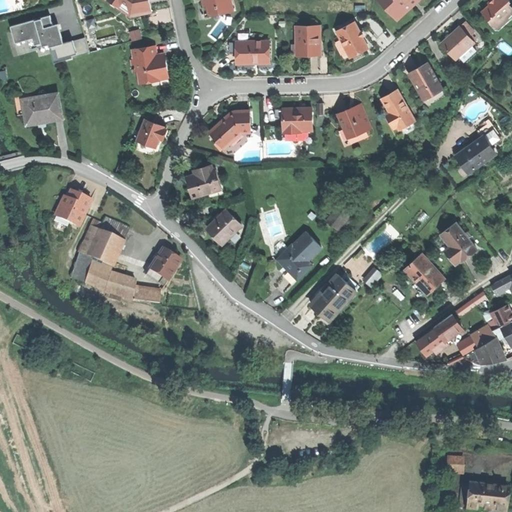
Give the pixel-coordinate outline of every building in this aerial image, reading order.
[(108,0),(132,16),(152,13),(149,0),(108,0)] [(201,0),(203,8),(207,7),(209,14),(202,15),(202,16),(234,10),(231,0),(201,0)] [(389,6),(398,15),(411,3),(414,7),(415,6),(409,0),(418,0),(420,2),(421,1),(419,0),(379,0),(387,8),(389,6)] [(483,12),(490,20),(492,18),(501,27),(509,19),(508,17),(511,12),(511,6),(509,3),(510,1),(509,0),(492,0),(489,3),(491,5),(483,12)] [(11,27),(16,44),(28,41),(34,39),(36,49),(50,46),(55,63),(73,58),(69,42),(65,44),(59,45),(54,26),(51,16),(42,18),(42,20),(39,21),(36,21),(36,20),(11,27)] [(467,21),(461,27),(470,37),(476,32),(467,21)] [(356,22),(337,31),(349,55),(359,51),(368,46),(356,22)] [(59,24),(54,26),(59,45),(65,44),(59,24)] [(301,43),(301,54),(309,54),(321,54),(321,41),(318,42),(318,26),(297,26),(298,43),(301,43)] [(442,44),(457,60),(460,56),(473,45),(475,43),(470,37),(461,27),(451,36),(442,44)] [(31,51),(36,49),(34,39),(28,41),(31,51)] [(253,63),(270,63),(270,41),(241,41),(241,51),(237,51),(237,63),(253,63)] [(478,51),(473,45),(460,56),(466,62),(478,51)] [(155,46),(132,50),(137,72),(139,72),(140,81),(150,79),(150,82),(160,80),(160,77),(169,75),(167,65),(166,57),(158,58),(155,46)] [(418,69),(410,74),(425,100),(443,90),(428,64),(418,69)] [(391,97),(383,100),(390,113),(386,115),(394,129),(398,127),(399,130),(416,121),(400,92),(391,97)] [(15,96),(16,103),(24,102),(34,101),(33,97),(33,93),(15,96)] [(25,114),(27,124),(45,121),(62,119),(58,93),(33,97),(34,101),(24,102),(25,114)] [(18,115),(25,114),(24,102),(16,103),(18,115)] [(353,107),(349,109),(350,112),(363,107),(361,104),(353,107)] [(349,109),(338,114),(345,130),(348,128),(352,137),(372,129),(363,107),(350,112),(349,109)] [(284,109),(284,132),(313,131),(313,108),(296,109),(284,109)] [(211,132),(218,141),(222,138),(229,145),(243,133),(252,133),(251,111),(235,111),(231,113),(222,122),(211,132)] [(146,120),(138,141),(147,144),(157,148),(160,139),(162,140),(166,129),(164,128),(165,126),(146,120)] [(476,131),(481,138),(484,136),(485,137),(496,129),(490,121),(476,131)] [(501,137),(496,129),(485,137),(491,145),(501,137)] [(462,163),(469,172),(496,153),(491,145),(485,137),(484,136),(481,138),(457,155),(462,163)] [(225,149),(229,145),(222,138),(218,141),(225,149)] [(191,188),(194,198),(212,193),(211,190),(221,187),(215,169),(214,169),(205,172),(195,175),(188,177),(191,188)] [(71,223),(80,227),(92,200),(83,196),(72,191),(68,198),(65,197),(57,213),(72,220),(71,223)] [(327,220),(339,229),(355,207),(343,198),(327,220)] [(217,236),(224,244),(243,226),(227,210),(219,218),(214,222),(209,227),(217,236)] [(100,231),(115,238),(121,225),(106,218),(103,225),(100,231)] [(91,227),(100,231),(103,225),(94,221),(91,227)] [(446,250),(456,264),(461,260),(462,261),(470,255),(477,249),(457,223),(442,234),(451,246),(446,250)] [(130,229),(121,225),(115,238),(124,241),(130,229)] [(79,254),(88,258),(100,231),(91,227),(79,254)] [(113,268),(124,241),(115,238),(100,231),(88,258),(94,260),(113,268)] [(308,232),(295,245),(309,260),(323,247),(308,232)] [(289,270),(299,279),(314,265),(309,260),(295,245),(294,245),(279,259),(285,266),(289,270)] [(163,277),(169,280),(182,260),(173,254),(164,248),(151,269),(163,277)] [(438,285),(445,278),(423,253),(406,269),(418,281),(419,281),(430,292),(438,285)] [(111,274),(113,268),(94,260),(86,283),(106,291),(111,274)] [(159,283),(163,277),(151,269),(147,275),(159,283)] [(366,282),(373,287),(383,274),(377,269),(366,282)] [(294,284),(299,279),(289,270),(285,274),(294,284)] [(318,310),(328,319),(356,291),(348,282),(339,273),(310,302),(318,310)] [(511,273),(492,284),(498,294),(505,290),(511,290),(511,273)] [(137,282),(111,274),(106,291),(135,300),(136,289),(137,282)] [(351,279),(348,282),(356,291),(359,287),(351,279)] [(161,292),(136,289),(135,300),(160,303),(161,292)] [(456,311),(459,316),(469,308),(466,304),(456,311)] [(490,321),(494,329),(511,320),(511,309),(509,304),(494,311),(493,312),(496,318),(490,321)] [(489,320),(490,321),(496,318),(493,312),(494,311),(493,308),(485,311),(483,312),(484,314),(488,321),(489,320)] [(436,325),(438,327),(447,340),(465,328),(453,313),(436,325)] [(498,337),(506,333),(511,329),(511,320),(494,329),(498,337)] [(423,348),(428,355),(447,340),(438,327),(418,342),(423,348)] [(472,336),(479,347),(489,342),(482,330),(472,336)] [(470,353),(477,348),(479,347),(472,336),(463,341),(470,353)] [(508,358),(498,337),(489,342),(479,347),(477,348),(483,363),(495,361),(508,358)] [(448,360),(449,368),(466,366),(465,359),(448,360)] [(465,473),(465,456),(447,455),(446,472),(465,473)] [(458,508),(467,509),(470,484),(461,482),(458,508)] [(470,484),(467,509),(481,510),(494,511),(506,511),(509,488),(487,486),(470,484)]
